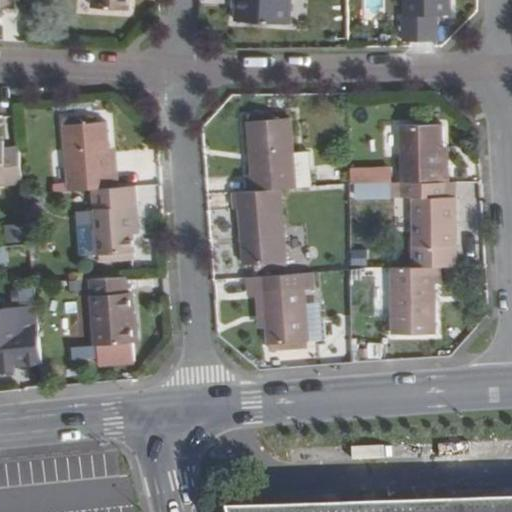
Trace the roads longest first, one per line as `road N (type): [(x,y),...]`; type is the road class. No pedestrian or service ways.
road 1 (residential): [(179,69),(202,408)]
road 2 (residential): [(499,68),(179,69)]
road 3 (tertiary): [(202,408),(511,387)]
road 4 (residential): [(499,68),(511,288)]
road 5 (residential): [(179,69),(0,62)]
road 6 (tertiary): [(0,428),(157,413)]
